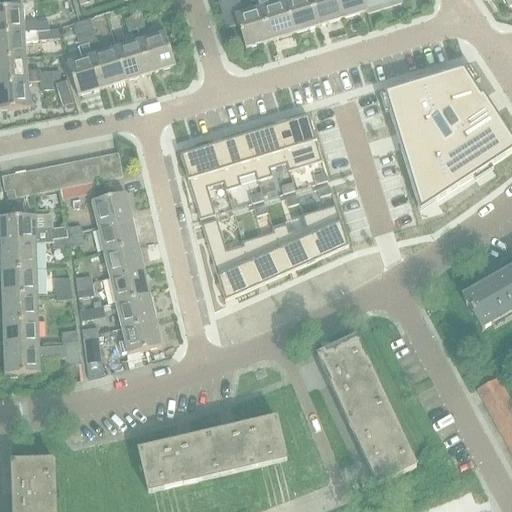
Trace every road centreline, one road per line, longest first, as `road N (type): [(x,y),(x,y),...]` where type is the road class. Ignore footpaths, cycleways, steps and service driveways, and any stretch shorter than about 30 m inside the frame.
road 1 (residential): [(220,94),(470,19)]
road 2 (residential): [(202,367),(144,117)]
road 3 (residential): [(511,504),(391,285)]
road 4 (residential): [(0,419),(202,367)]
road 5 (residential): [(202,367),(391,285)]
road 6 (residential): [(391,285),(511,196)]
road 7 (residential): [(0,145),(144,117)]
